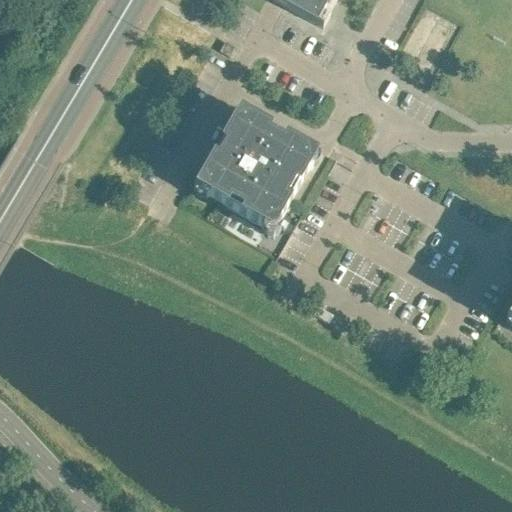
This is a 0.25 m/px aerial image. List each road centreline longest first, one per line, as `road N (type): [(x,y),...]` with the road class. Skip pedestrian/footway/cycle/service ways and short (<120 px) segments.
road 1 (tertiary): [(0,222),(128,0)]
road 2 (residential): [(353,98),(324,148),(222,90)]
road 3 (residential): [(222,90),(243,52),(267,50),(337,88)]
road 4 (residential): [(156,213),(222,90)]
road 5 (tertiary): [(97,511),(0,418)]
road 6 (residential): [(394,124),(440,142),(511,139)]
